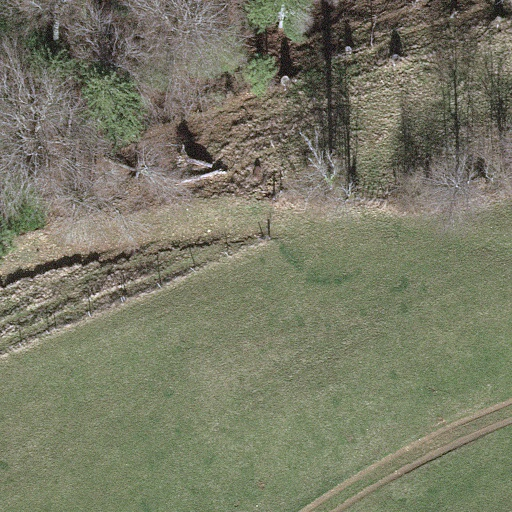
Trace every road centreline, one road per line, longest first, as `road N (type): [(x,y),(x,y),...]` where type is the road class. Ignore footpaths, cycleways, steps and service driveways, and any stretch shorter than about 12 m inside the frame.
road 1 (track): [(0,253),(141,222),(241,212),(371,213),(511,238)]
road 2 (track): [(511,408),(369,475),(317,511)]
